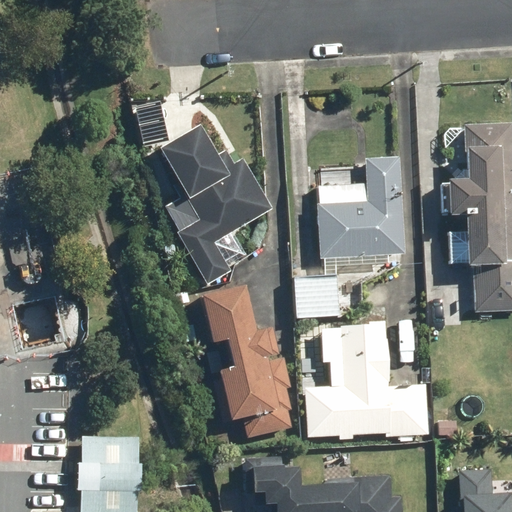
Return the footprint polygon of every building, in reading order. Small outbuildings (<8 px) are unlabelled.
[(511,265),(504,265),(509,127),(457,125),(455,190),(436,190),(435,221),(449,221),(449,225),(457,225),(456,239),(442,238),(441,271),(455,272),(455,276),(464,277),(463,306),(468,307),(468,316),(511,318),(511,265)] [(194,129),(147,156),(173,201),(158,210),(173,235),(168,238),(200,291),(228,274),(225,269),(243,258),(229,235),(265,214),(235,163),(226,168),(219,158),(213,161),(194,129)] [(357,187),(312,187),(312,263),(315,263),(315,281),(288,280),(288,322),(334,322),(334,271),(382,271),(382,261),(394,261),(394,162),(357,162),(357,187)] [(281,391),(287,390),(280,359),(271,361),(263,328),(247,332),(237,289),(187,301),(199,352),(214,349),(220,374),(206,378),(222,447),(290,431),(281,391)] [(392,444),(410,444),(410,440),(423,440),(424,391),(378,390),(379,326),(361,325),(361,329),(348,328),(348,330),(334,330),(334,332),(325,332),(324,334),(316,334),(315,367),(337,368),(336,390),(300,389),(299,442),(347,443),(347,439),(392,440),(392,444)] [(511,418),(511,395),(500,394),(498,418),(511,418)] [(132,442),(75,441),(75,469),(70,469),(70,495),(74,495),(73,511),(130,511),(131,498),(134,498),(135,469),(132,469),(132,442)] [(318,483),(318,491),(289,492),(288,474),(278,474),(278,462),(240,463),(241,501),(254,500),(254,511),(265,511),(394,511),(395,499),(384,499),(384,482),(318,483)] [(508,511),(509,486),(500,486),(500,500),(489,499),(489,477),(450,477),(449,511),(508,511)]
